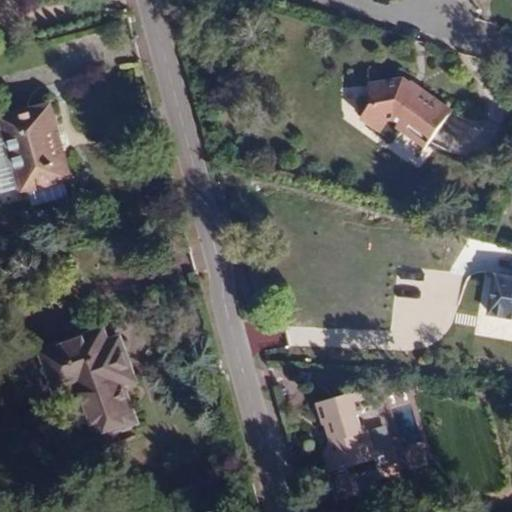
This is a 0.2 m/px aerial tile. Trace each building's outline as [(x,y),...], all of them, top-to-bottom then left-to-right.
[(451,112),(405,78),(371,83),(374,102),(362,117),(380,130),(389,119),(391,118),(393,117),(400,122),(397,125),(425,147),(451,112)] [(7,119),(7,120),(25,186),(26,188),(69,176),(50,107),(7,119)] [(25,186),(7,120),(0,122),(0,179),(4,192),(25,186)] [(511,276),(496,274),(490,313),(511,317),(511,276)] [(42,350),(56,390),(57,392),(80,384),(98,436),(138,421),(125,384),(135,381),(120,337),(108,341),(104,328),(42,350)] [(34,397),(56,390),(42,350),(10,361),(19,388),(30,384),(34,397)] [(377,460),(369,429),(365,430),(361,415),(365,413),(369,406),(364,389),(319,402),(326,424),(329,423),(334,439),(331,440),(325,450),(331,473),(377,460)]
